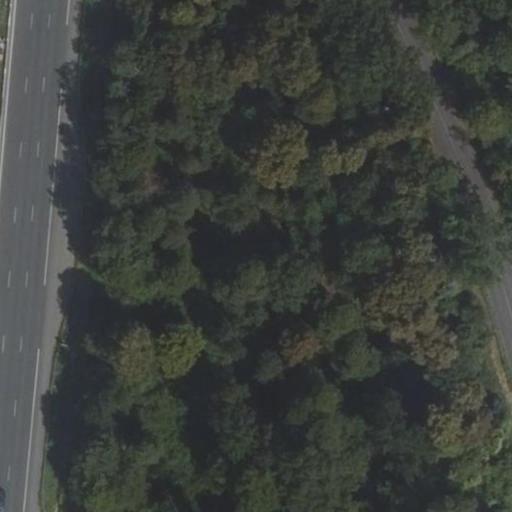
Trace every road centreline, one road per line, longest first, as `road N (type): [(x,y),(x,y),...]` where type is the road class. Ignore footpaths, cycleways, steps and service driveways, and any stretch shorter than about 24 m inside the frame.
road 1 (motorway): [(0,506),(49,0)]
road 2 (secondary): [(511,259),(368,0)]
